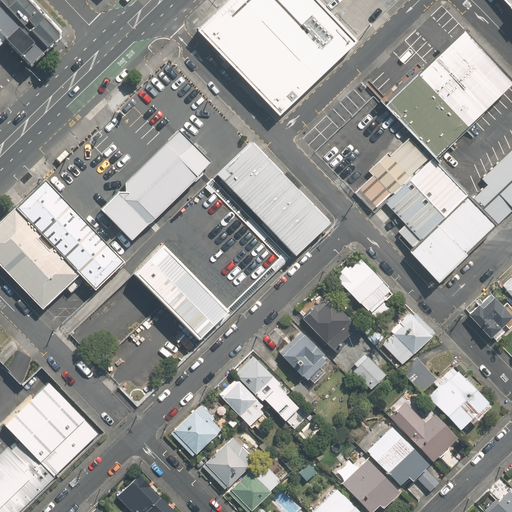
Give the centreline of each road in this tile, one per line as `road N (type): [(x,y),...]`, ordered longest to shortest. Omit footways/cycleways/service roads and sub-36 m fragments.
road 1 (residential): [(356,224),(137,435)]
road 2 (residential): [(356,224),(439,306),(511,235)]
road 3 (residential): [(422,0),(276,138)]
road 4 (residential): [(276,138),(151,5)]
road 5 (residential): [(0,295),(114,413)]
road 6 (primary): [(0,150),(111,44)]
